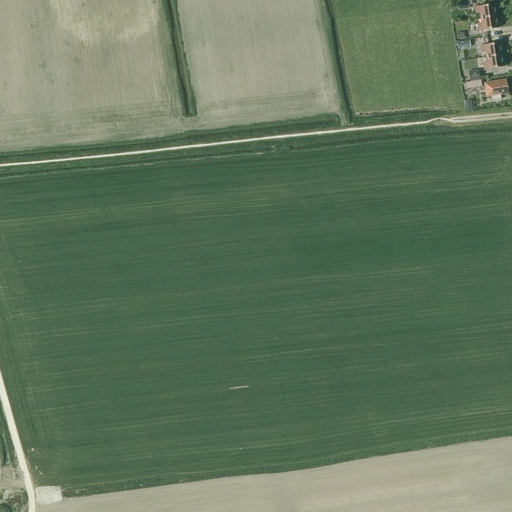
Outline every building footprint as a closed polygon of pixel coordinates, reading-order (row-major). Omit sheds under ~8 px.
[(480,13),(480,18),(496,16),(494,4),(475,7),(476,14),(480,13)] [(496,16),(480,18),(481,23),(473,25),(474,32),(498,28),(496,16)] [(458,49),(471,47),(470,41),(457,43),(458,49)] [(485,52),(486,57),(502,55),(500,43),(480,46),(481,52),(485,52)] [(504,67),(502,55),(486,57),(487,62),(483,63),(484,69),(504,67)] [(480,80),(478,70),(468,71),(469,81),(480,80)] [(508,94),(506,80),(484,83),(486,97),(491,96),(491,100),(493,101),(499,100),(500,98),(500,95),(508,94)]
